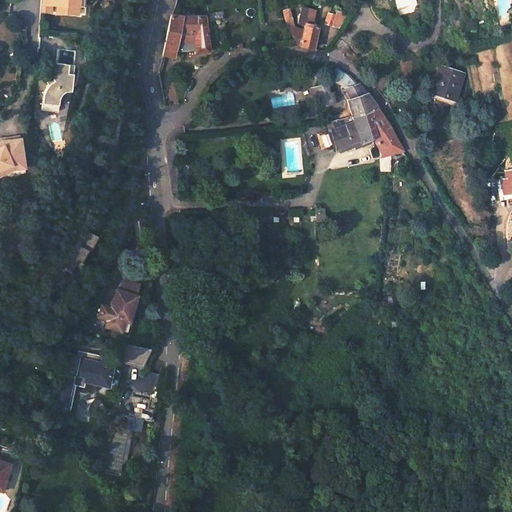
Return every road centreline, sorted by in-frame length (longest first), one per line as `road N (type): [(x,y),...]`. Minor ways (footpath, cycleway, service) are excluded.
road 1 (residential): [(511,323),(383,106),(350,72),(296,51),(232,56),(196,88),(185,113),(154,126)]
road 2 (unclassified): [(161,511),(173,350),(154,126)]
road 3 (residential): [(0,397),(112,255),(154,126)]
road 4 (unclassified): [(154,126),(145,72),(158,0)]
